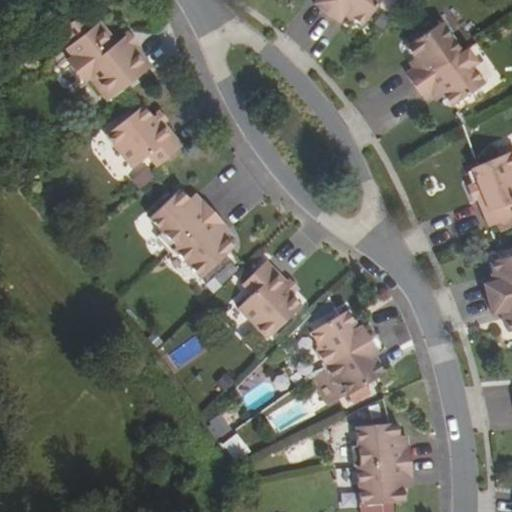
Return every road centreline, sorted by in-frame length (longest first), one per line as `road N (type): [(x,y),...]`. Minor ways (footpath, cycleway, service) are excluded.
road 1 (residential): [(203,9),(255,138),(315,207),(384,251)]
road 2 (residential): [(384,251),(343,139),(288,69),(203,9)]
road 3 (residential): [(466,511),(458,412),(443,355),(417,287),(384,251)]
